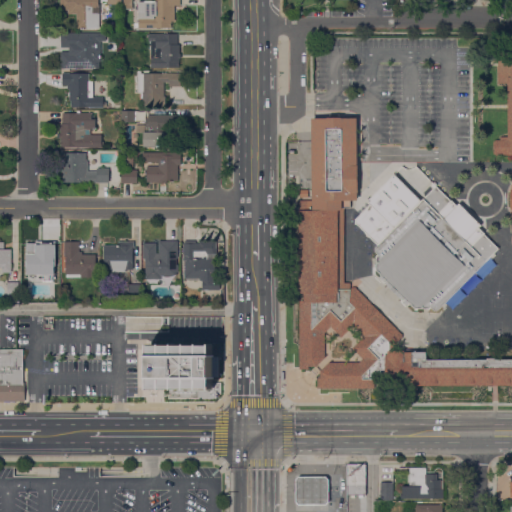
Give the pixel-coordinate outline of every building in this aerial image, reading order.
[(99,0),(99,10),(97,10),(97,12),(100,13),(100,29),(77,29),(77,15),(69,15),(69,11),(60,11),(60,0),(99,0)] [(133,0),(133,9),(124,9),(124,0),(133,0)] [(139,29),(139,2),(154,2),(154,0),(181,0),(181,6),(175,6),(176,21),(172,21),(172,28),(140,29),(139,29)] [(105,34),(105,41),(100,41),(100,53),(101,53),(101,62),(100,62),(100,69),(62,69),(62,52),(69,52),(69,48),(61,48),(61,33),(105,34)] [(178,34),(178,45),(180,45),(180,68),(152,68),(152,41),(149,41),(149,34),(178,34)] [(511,155),(494,155),(494,141),(499,141),(499,136),(508,136),(508,84),(498,84),(498,60),(511,60),(511,155)] [(181,73),(181,87),(170,86),(170,82),(164,82),(164,97),(165,97),(165,108),(144,108),(144,100),(143,100),(143,99),(142,99),(142,93),(137,93),(138,74),(137,74),(137,72),(142,72),(142,74),(162,74),(162,73),(181,73)] [(107,107),(104,107),(104,108),(88,108),(71,108),(71,100),(70,100),(70,89),(68,89),(68,86),(63,86),(63,74),(89,74),(90,81),(93,81),(94,98),(103,97),(104,102),(107,102),(107,107)] [(96,129),(91,130),(91,135),(101,135),(102,147),(77,148),(77,147),(61,147),(61,138),(60,138),(58,138),(58,134),(61,134),(61,124),(63,124),(63,114),(77,113),(77,111),(81,111),(81,113),(92,113),(92,120),(95,120),(96,129)] [(135,122),(122,123),(122,111),(135,111),(135,122)] [(330,120),(330,115),(338,115),(338,120),(356,119),(358,201),(351,201),(351,208),(344,208),(345,283),(351,283),(351,290),(352,287),(356,287),(404,335),(388,351),(403,351),(403,349),(415,349),(415,352),(427,352),(427,361),(488,360),(488,359),(497,359),(497,360),(511,360),(511,385),(386,386),(386,370),(379,370),(374,375),(374,379),(376,379),(376,388),(319,389),(318,378),(321,378),(321,371),(330,363),(360,362),(363,359),(353,348),(365,336),(354,325),(342,337),(331,327),(326,332),(326,358),(317,367),(310,367),(310,369),(301,369),(300,301),(305,301),(305,293),(300,294),(299,201),(313,201),(312,120),(330,120)] [(144,125),(147,125),(147,119),(149,119),(149,116),(181,116),(181,127),(173,127),(173,130),(167,130),(167,147),(144,147),(144,125)] [(87,153),(87,162),(88,162),(88,171),(97,171),(97,168),(109,168),(109,183),(63,183),(63,172),(60,172),(60,169),(61,169),(61,166),(60,160),(62,160),(62,157),(60,157),(60,153),(87,153)] [(147,167),(159,166),(159,163),(143,163),(143,153),(181,153),(181,165),(179,165),(179,181),(167,181),(167,183),(159,184),(159,182),(147,183),(147,167)] [(134,155),(134,170),(138,170),(138,183),(122,183),(122,170),(125,170),(125,155),(134,155)] [(436,312),(431,308),(429,310),(428,309),(416,309),(410,303),(408,305),(380,277),(382,275),(377,270),(377,257),(372,252),(380,243),(374,237),(379,232),(385,238),(436,186),(451,201),(438,214),(445,220),(450,215),(459,223),(454,229),(458,233),(463,227),(471,236),(466,241),(472,247),(484,234),(499,248),(436,312)] [(113,271),(113,270),(104,269),(105,245),(118,246),(118,241),(135,242),(135,248),(134,248),(133,270),(126,270),(126,272),(113,271)] [(159,241),(178,241),(178,258),(177,258),(177,265),(178,265),(178,272),(177,272),(177,276),(161,276),(162,279),(146,279),(146,258),(143,258),(143,243),(156,243),(156,253),(159,253),(159,241)] [(185,261),(184,261),(183,244),(185,244),(185,241),(196,241),(196,244),(200,244),(200,241),(217,241),(217,280),(220,280),(220,290),(203,291),(203,281),(187,281),(187,278),(185,278),(185,261)] [(0,242),(4,243),(4,250),(12,250),(12,273),(3,273),(3,268),(0,268),(0,242)] [(80,252),(83,252),(83,255),(96,255),(96,278),(67,278),(67,275),(66,275),(66,257),(65,257),(65,242),(80,242),(80,252)] [(29,245),(29,244),(43,245),(43,247),(53,247),(52,269),(46,269),(46,267),(40,267),(40,273),(25,273),(26,245),(29,245)] [(495,264),(488,257),(445,303),(452,310),(495,264)] [(19,282),(19,296),(8,296),(8,282),(19,282)] [(61,283),(61,296),(50,296),(50,283),(61,283)] [(141,285),(141,299),(130,299),(130,284),(141,285)] [(150,388),(150,346),(212,346),(212,357),(219,357),(219,377),(212,377),(212,388),(150,388)] [(23,383),(26,383),(25,402),(0,401),(0,350),(23,350),(23,383)] [(364,495),(364,498),(360,498),(360,495),(356,495),(356,498),(351,498),(351,495),(348,495),(348,465),(366,465),(366,495),(364,495)] [(401,499),(401,495),(403,495),(403,487),(410,487),(410,468),(427,468),(427,474),(437,474),(437,480),(441,480),(441,489),(444,489),(444,498),(401,499)] [(326,477),(329,480),(329,502),(327,504),(300,504),(297,502),(297,480),(299,477),(326,477)] [(381,482),(394,482),(394,500),(381,500),(381,482)]
